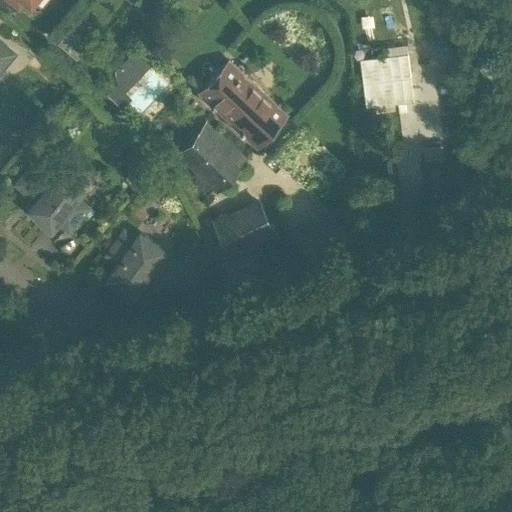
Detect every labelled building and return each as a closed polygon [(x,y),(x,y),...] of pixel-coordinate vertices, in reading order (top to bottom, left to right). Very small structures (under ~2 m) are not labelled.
[(0,68),(13,52),(0,42),(0,68)] [(116,102),(128,91),(123,87),(150,62),(135,45),(109,68),(117,77),(104,89),(116,102)] [(364,62),(367,109),(376,108),(376,115),(395,113),(394,107),(414,106),(411,59),(364,62)] [(228,60),(199,91),(256,144),(285,113),(228,60)] [(207,119),(175,154),(216,192),(248,156),(207,119)] [(142,176),(150,168),(141,161),(134,169),(142,176)] [(35,163),(18,183),(37,199),(31,207),(51,224),(57,216),(69,225),(85,205),(74,196),(81,188),(60,171),(54,179),(35,163)] [(227,210),(210,219),(232,262),(278,239),(257,198),(228,212),(227,210)] [(115,268),(109,277),(131,293),(137,283),(142,277),(159,289),(194,278),(187,253),(164,260),(157,255),(162,249),(140,233),(135,240),(124,232),(109,254),(120,261),(115,268)]
